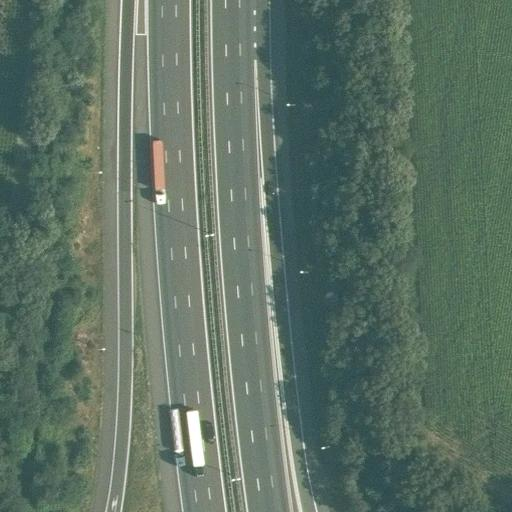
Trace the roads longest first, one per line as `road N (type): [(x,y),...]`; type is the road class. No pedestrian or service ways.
road 1 (motorway): [(172,0),(177,261),(205,511)]
road 2 (motorway): [(128,0),(125,350),(113,511)]
road 3 (motorway): [(308,511),(274,243),(231,56)]
road 4 (motorway): [(270,511),(249,340),(231,56)]
